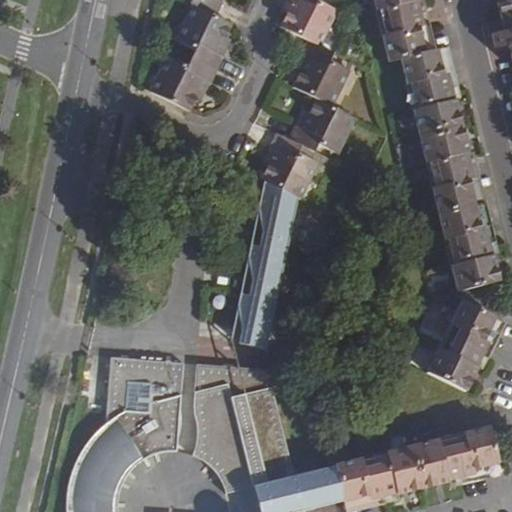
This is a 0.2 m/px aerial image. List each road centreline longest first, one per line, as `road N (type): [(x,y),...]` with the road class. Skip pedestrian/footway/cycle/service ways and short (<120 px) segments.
road 1 (secondary): [(0,444),(76,90)]
road 2 (residential): [(76,90),(190,138),(230,134),(268,73),(255,34),(273,0)]
road 3 (residential): [(511,204),(462,0)]
